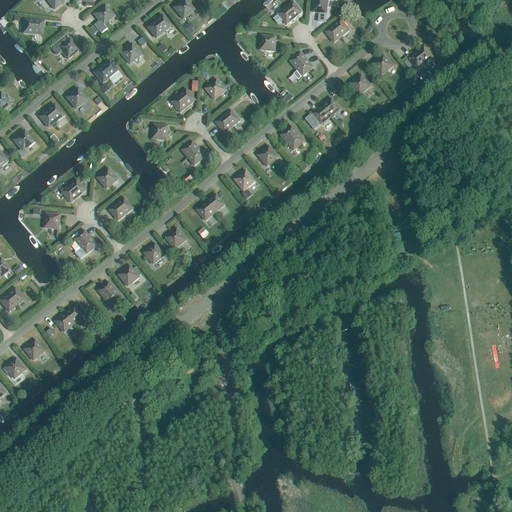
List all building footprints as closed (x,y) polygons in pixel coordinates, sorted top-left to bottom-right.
[(46,0),(54,10),(66,0),(46,0)] [(185,0),(183,0),(173,8),(183,20),(194,10),(185,0)] [(313,0),(313,13),(319,14),(318,20),(326,21),(326,15),(327,0),(313,0)] [(278,15),(287,26),(302,13),(293,3),(278,15)] [(105,6),(93,15),(99,22),(94,27),(101,35),(106,30),(103,26),(114,17),(105,6)] [(147,28),(156,39),(171,27),(162,16),(147,28)] [(42,36),(44,22),(24,20),(23,34),(42,36)] [(325,33),(334,44),(349,31),(340,21),(325,33)] [(183,28),(188,33),(194,28),(189,23),(183,28)] [(276,38),(261,37),(260,51),(275,52),(276,38)] [(63,39),(51,49),(57,56),(61,52),(67,60),(79,51),(69,39),(66,42),(63,39)] [(137,42),(141,47),(146,43),(142,39),(137,42)] [(131,44),(120,54),(129,65),(140,56),(131,44)] [(157,49),(162,55),(167,50),(162,45),(157,49)] [(409,59),(418,70),(433,58),(424,47),(409,59)] [(302,77),(313,68),(300,53),(290,62),(302,77)] [(384,56),(372,65),(382,77),(393,67),(384,56)] [(93,73),(102,84),(117,72),(108,61),(93,73)] [(361,76),(350,85),(359,97),(370,87),(361,76)] [(216,81),(205,90),(215,101),(226,92),(216,81)] [(105,84),(98,89),(102,95),(109,90),(105,84)] [(77,89),(66,98),(75,110),(87,100),(77,89)] [(171,103),(180,114),(195,101),(186,90),(171,103)] [(1,93),(0,93),(0,112),(10,105),(1,93)] [(287,103),(293,98),(290,94),(284,100),(287,103)] [(94,101),(98,106),(103,102),(98,97),(94,101)] [(331,99),(322,107),(330,118),(340,110),(331,99)] [(39,117),(48,128),(63,116),(54,105),(39,117)] [(312,115),(306,120),(315,131),(321,126),(330,118),(322,107),(312,115)] [(216,123),(224,134),(239,122),(231,111),(216,123)] [(168,127),(153,126),(152,140),(167,141),(168,127)] [(292,128),(281,136),(293,152),(304,143),(292,128)] [(24,132),(13,141),(21,150),(17,153),(21,159),(27,154),(24,150),(34,143),(24,132)] [(58,142),(53,136),(49,139),(55,145),(58,142)] [(194,166),(205,157),(192,143),(182,151),(194,166)] [(278,159),(269,147),(258,156),(267,168),(278,159)] [(108,170),(97,179),(106,190),(118,181),(108,170)] [(246,171),(234,181),(243,192),(255,183),(246,171)] [(62,193),(71,204),(86,192),(77,181),(62,193)] [(247,191),(242,195),(246,200),(251,196),(247,191)] [(216,195),(206,203),(215,214),(224,206),(216,195)] [(109,211),(118,222),(133,210),(124,199),(109,211)] [(205,222),(215,214),(206,203),(196,211),(205,222)] [(60,216),(45,215),(44,229),(59,231),(60,216)] [(198,234),(203,240),(208,235),(204,229),(198,234)] [(177,230),(166,239),(175,250),(186,241),(177,230)] [(86,255),(97,247),(84,232),(79,236),(76,232),(71,237),(81,249),(75,254),(80,261),(86,255)] [(144,254),(153,266),(164,256),(155,245),(144,254)] [(178,261),(184,256),(179,251),(173,256),(178,261)] [(0,259),(0,258),(0,277),(10,270),(0,259)] [(12,271),(16,276),(23,271),(18,266),(12,271)] [(130,267),(119,276),(128,287),(140,277),(136,272),(135,273),(130,267)] [(109,283),(98,292),(110,307),(121,298),(109,283)] [(0,301),(0,302),(8,312),(23,300),(15,289),(0,301)] [(65,315),(74,326),(83,318),(75,307),(65,315)] [(64,333),(74,326),(65,315),(55,323),(64,333)] [(4,323),(10,327),(13,323),(7,319),(4,323)] [(36,341),(24,350),(33,362),(45,352),(36,341)] [(26,371),(16,360),(5,369),(14,380),(26,371)]
